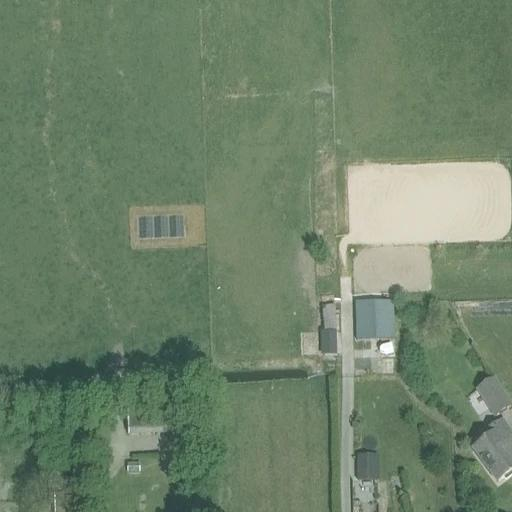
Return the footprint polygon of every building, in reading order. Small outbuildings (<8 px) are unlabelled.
[(339,297),(328,297),(329,320),(340,320),(339,297)] [(384,313),(358,313),(358,331),(384,331),(384,313)] [(342,322),(327,322),(326,342),(341,342),(342,322)] [(477,392),(495,419),(511,408),(494,381),(477,392)] [(157,421),(158,417),(182,418),(183,402),(139,400),(138,421),(157,421)] [(511,434),(502,422),(489,432),(493,437),(474,451),(498,484),(511,473),(511,434)] [(76,511),(76,495),(54,494),(54,511),(76,511)]
